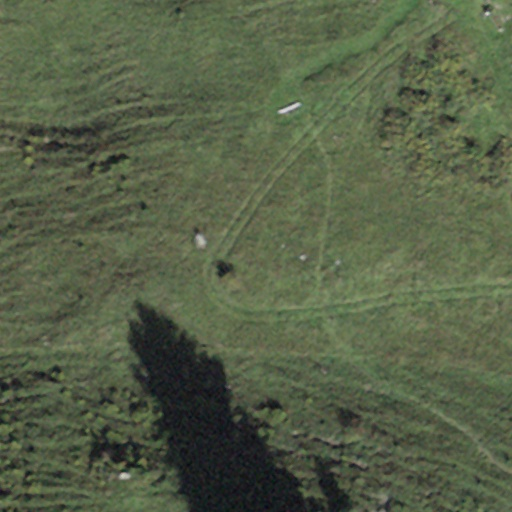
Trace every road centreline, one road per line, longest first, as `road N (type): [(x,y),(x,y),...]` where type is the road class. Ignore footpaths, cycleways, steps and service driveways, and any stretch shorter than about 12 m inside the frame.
road 1 (track): [(327,332),(288,331),(242,316),(219,280),(224,247),(250,203),(395,50),(511,1)]
road 2 (track): [(327,332),(511,307)]
